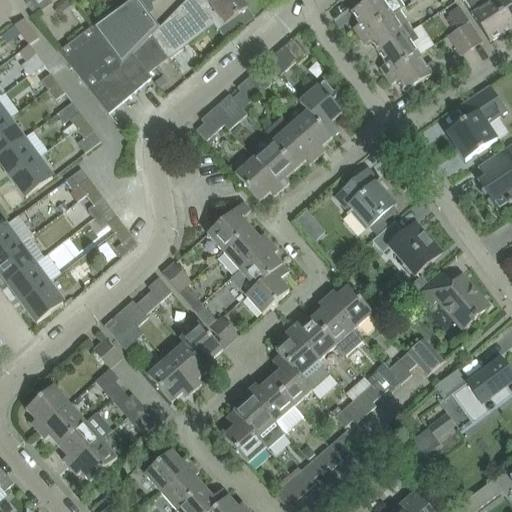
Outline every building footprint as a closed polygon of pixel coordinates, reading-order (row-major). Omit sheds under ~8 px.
[(89,92),(130,54),(150,35),(159,27),(138,0),(131,0),(120,8),(86,33),(58,54),(89,92)] [(188,0),(160,29),(159,27),(150,35),(165,54),(210,20),(218,32),(248,11),(239,0),(188,0)] [(354,30),(355,33),(359,38),(392,15),(400,10),(403,8),(397,0),(391,0),(373,0),(352,14),(360,26),(354,30)] [(464,0),(461,2),(478,28),(481,33),(489,44),(502,36),(506,42),(511,37),(511,32),(491,2),(490,0),(464,0)] [(511,0),(493,0),(491,2),(511,32),(511,0)] [(458,8),(447,15),(458,31),(458,30),(472,51),(482,44),(471,27),(468,24),(458,8)] [(400,10),(392,15),(359,38),(365,47),(371,43),(378,54),(409,33),(413,31),(407,21),(400,10)] [(33,33),(24,21),(14,28),(20,35),(29,47),(39,40),(33,33)] [(454,33),(447,38),(461,58),(462,58),(472,51),(458,30),(458,31),(454,33)] [(419,40),(414,33),(413,31),(378,54),(386,66),(380,70),(385,78),(419,55),(411,44),(419,40)] [(169,59),(165,54),(150,35),(130,54),(151,81),(147,76),(169,59)] [(283,49),(296,64),(306,55),(293,41),(283,49)] [(27,64),(37,57),(29,47),(19,54),(27,64)] [(276,62),(268,69),(278,80),(296,64),(283,49),(273,58),(276,62)] [(151,81),(130,54),(89,92),(109,116),(151,81)] [(426,67),(419,55),(385,78),(391,87),(397,83),(405,95),(439,73),(433,62),(426,67)] [(278,80),(268,69),(261,75),(270,86),(278,80)] [(41,83),(48,93),(58,86),(51,76),(41,83)] [(308,114),(332,140),(339,133),(331,125),(342,115),(331,103),(336,98),(336,93),(333,93),(325,84),(324,84),(309,97),(300,105),(308,114)] [(58,86),(48,93),(55,103),(65,95),(58,86)] [(470,119),(447,135),(465,163),(497,142),(487,127),(507,114),(490,88),(461,106),(470,119)] [(240,94),(233,100),(242,111),(250,105),(240,94)] [(247,117),(242,111),(233,100),(230,97),(222,104),(212,113),(224,127),(229,133),(247,117)] [(0,98),(0,128),(10,122),(0,109),(0,99),(1,98),(0,98)] [(196,133),(206,143),(224,127),(212,113),(201,122),(204,126),(196,133)] [(77,131),(87,124),(80,114),(70,122),(77,131)] [(308,114),(290,130),(317,161),(325,154),(321,149),(332,140),(308,114)] [(0,128),(0,158),(24,141),(10,122),(0,128)] [(87,124),(77,131),(84,141),(94,134),(87,124)] [(310,167),(317,161),(290,130),(272,145),(295,172),(306,163),(310,167)] [(0,158),(0,164),(12,180),(39,160),(24,141),(0,158)] [(272,145),(254,161),(281,193),(289,186),(285,181),(295,172),(272,145)] [(492,176),(486,179),(479,184),(497,212),(507,205),(508,207),(511,205),(511,204),(511,203),(511,202),(511,147),(496,158),(479,169),(480,169),(485,166),(492,176)] [(39,160),(12,180),(26,200),(53,179),(39,160)] [(274,199),(281,193),(254,161),(236,177),(259,204),(270,195),(274,199)] [(381,180),(378,183),(368,172),(337,200),(350,215),(353,211),(377,239),(389,228),(384,223),(397,212),(393,208),(397,205),(385,191),(381,195),(375,187),(382,181),(381,180)] [(80,188),(87,197),(96,190),(89,181),(80,188)] [(103,200),(96,190),(87,197),(94,207),(103,200)] [(208,236),(224,255),(251,231),(242,221),(251,213),(243,205),(208,236)] [(306,213),(296,222),(302,229),(312,220),(306,213)] [(108,226),(115,236),(125,229),(118,219),(108,226)] [(395,223),(389,228),(377,239),(372,244),(382,255),(390,249),(415,278),(441,255),(415,225),(405,234),(395,223)] [(0,231),(0,261),(20,247),(5,227),(0,231)] [(137,246),(125,229),(115,236),(122,246),(116,250),(122,259),(137,246)] [(260,241),(251,231),(224,255),(240,272),(271,245),(264,237),(260,241)] [(278,253),(271,245),(240,272),(231,281),(246,298),(282,267),(273,257),(278,253)] [(34,266),(20,247),(0,261),(0,275),(8,286),(34,266)] [(163,276),(179,294),(186,288),(191,284),(175,265),(163,276)] [(48,285),(34,266),(8,286),(22,305),(48,285)] [(289,275),(282,267),(246,298),(263,317),(289,293),(280,283),(289,275)] [(443,277),(428,290),(422,296),(432,307),(437,302),(463,332),(489,309),(462,279),(452,287),(443,277)] [(152,293),(144,300),(153,311),(172,295),(159,280),(148,290),(152,293)] [(63,305),(51,289),(48,285),(22,305),(37,325),(63,305)] [(199,303),(186,288),(179,294),(192,309),(199,303)] [(326,300),(354,332),(373,315),(349,289),(338,298),(334,294),(326,300)] [(153,311),(144,300),(136,307),(133,303),(122,313),(135,327),(137,330),(148,320),(146,318),(153,311)] [(323,312),(313,320),(336,347),(346,359),(364,343),(354,332),(326,300),(319,307),(323,312)] [(197,316),(202,321),(210,330),(222,320),(222,319),(217,324),(205,309),(197,316)] [(117,343),(135,327),(122,313),(104,328),(117,343)] [(222,320),(210,330),(215,336),(227,349),(239,338),(222,320)] [(298,326),(291,332),(318,363),(336,347),(313,320),(302,330),(298,326)] [(198,325),(180,341),(184,346),(208,373),(216,366),(212,362),(227,349),(215,336),(211,340),(198,325)] [(276,353),(280,358),(299,378),(311,393),(331,377),(318,362),(291,332),(283,339),(287,343),(276,353)] [(406,355),(407,356),(417,367),(427,379),(444,364),(424,340),(406,355)] [(94,353),(110,371),(122,360),(106,342),(94,353)] [(184,346),(166,362),(193,394),(202,387),(198,382),(208,373),(184,346)] [(400,362),(389,372),(402,386),(412,377),(409,373),(417,367),(407,356),(400,362)] [(280,358),(273,364),(281,373),(271,382),(294,408),(311,393),(299,378),(280,358)] [(491,400),(497,408),(511,398),(505,390),(511,384),(511,373),(510,370),(508,372),(500,361),(499,362),(500,363),(468,386),(458,372),(435,389),(445,403),(453,397),(454,398),(466,414),(480,403),(482,407),(483,407),(484,407),(483,406),(491,400)] [(186,400),(193,394),(166,362),(148,378),(172,405),(182,396),(186,400)] [(391,395),(402,386),(389,372),(379,381),(371,387),(381,398),(388,392),(391,395)] [(256,387),(248,393),(275,424),(285,436),(286,437),(304,421),(294,408),(271,382),(260,391),(256,387)] [(115,385),(105,394),(112,402),(123,393),(115,385)] [(353,403),(366,417),(376,409),(373,405),(381,398),(371,387),(363,394),(353,403)] [(38,435),(70,407),(53,389),(26,412),(36,423),(31,427),(38,435)] [(123,393),(112,402),(118,409),(129,400),(123,393)] [(245,405),(234,414),(256,440),(265,450),(267,452),(285,436),(275,424),(248,393),(241,400),(245,405)] [(343,412),(335,419),(345,430),(352,424),(356,427),(366,417),(353,403),(343,412)] [(59,449),(86,425),(70,407),(38,435),(45,442),(49,438),(59,449)] [(235,430),(224,439),(248,466),(265,450),(256,440),(234,414),(227,420),(235,430)] [(428,429),(437,443),(455,429),(446,416),(428,429)] [(147,421),(136,430),(143,438),(154,428),(147,421)] [(86,425),(59,449),(68,459),(63,463),(70,471),(101,443),(86,425)] [(329,449),(342,463),(360,447),(347,433),(329,449)] [(117,461),(101,443),(70,471),(77,478),(81,474),(90,485),(117,461)] [(145,477),(161,495),(193,468),(186,460),(181,464),(172,453),(145,477)] [(319,458),(311,465),(320,476),(328,469),(319,458)] [(289,477),(306,495),(316,486),(313,482),(320,476),(311,465),(304,471),(303,472),(299,468),(289,477)] [(199,475),(193,468),(161,495),(175,511),(178,511),(204,490),(195,479),(199,475)] [(0,488),(1,488),(5,494),(14,486),(0,469),(0,488)] [(282,490),(275,496),(284,508),(292,500),(295,504),(306,495),(289,477),(279,486),(282,490)] [(477,511),(500,495),(492,484),(461,506),(465,511),(477,511)] [(204,490),(178,511),(213,511),(227,499),(228,499),(222,492),(213,499),(204,490)] [(431,511),(416,494),(397,510),(398,511),(431,511)] [(228,499),(227,499),(213,511),(247,511),(242,506),(238,510),(228,499)]
